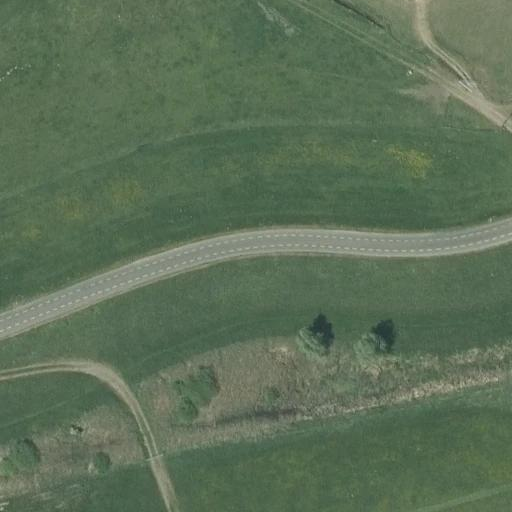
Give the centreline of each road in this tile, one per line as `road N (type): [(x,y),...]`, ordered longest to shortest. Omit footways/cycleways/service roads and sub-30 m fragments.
road 1 (tertiary): [(0,326),(215,247),(297,240),(425,248),(511,229)]
road 2 (track): [(172,511),(128,401),(101,374),(82,366),(0,378)]
